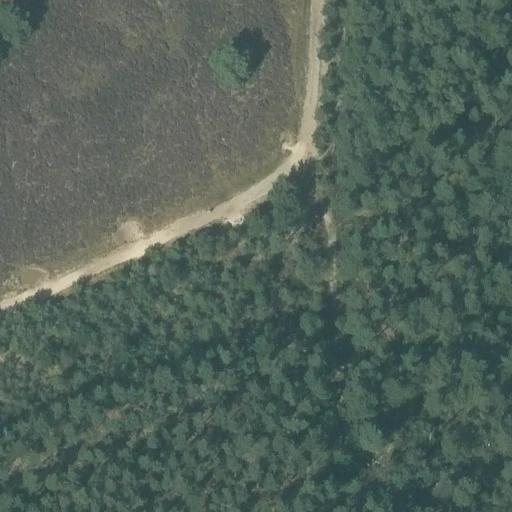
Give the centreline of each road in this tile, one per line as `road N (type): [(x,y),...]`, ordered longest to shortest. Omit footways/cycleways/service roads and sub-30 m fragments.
road 1 (track): [(342,0),(332,215),(339,424),(352,476),(454,511)]
road 2 (track): [(332,215),(241,205),(0,311)]
road 3 (track): [(311,164),(319,0)]
